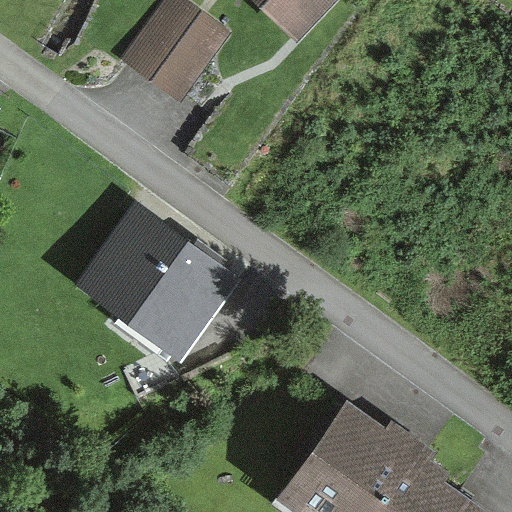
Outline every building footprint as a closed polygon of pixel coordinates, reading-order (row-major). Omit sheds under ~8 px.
[(230,31),(189,0),(163,0),(124,57),(180,99),(230,31)] [(332,0),(260,0),(298,36),(332,0)] [(238,269),(134,197),(77,279),(182,350),(238,269)] [(322,511),(400,511),(434,464),(425,457),(430,449),(392,423),(386,431),(346,403),(288,488),(322,511)] [(444,471),(434,464),(400,511),(483,511),(437,481),(444,471)]
